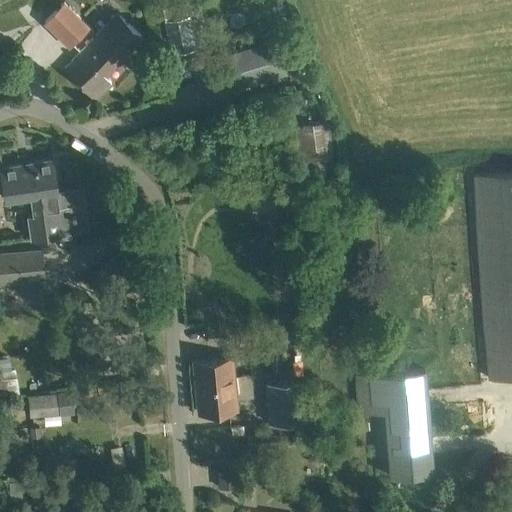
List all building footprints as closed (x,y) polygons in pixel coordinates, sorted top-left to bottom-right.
[(88,26),(64,2),(44,22),(69,46),(88,26)] [(172,52),(194,48),(186,5),(164,9),(172,52)] [(143,37),(120,14),(64,68),(93,98),(111,81),(104,75),(143,37)] [(285,70),(276,38),(221,54),(231,86),(285,70)] [(334,169),(328,122),(295,126),(301,173),(334,169)] [(0,166),(0,172),(4,198),(30,194),(29,191),(37,190),(37,192),(55,190),(57,190),(52,159),(0,166)] [(511,172),(478,175),(490,378),(511,376),(511,172)] [(70,233),(70,231),(73,231),(69,195),(56,197),(55,190),(37,192),(37,190),(29,191),(30,194),(33,215),(27,215),(30,237),(57,233),(57,235),(59,238),(69,237),(70,233)] [(0,253),(0,283),(43,280),(41,250),(0,253)] [(237,409),(232,357),(193,361),(198,412),(237,409)] [(0,390),(20,390),(19,367),(0,368),(0,390)] [(381,372),(356,374),(358,412),(383,410),(388,476),(432,473),(424,369),(381,372)] [(304,421),(301,382),(267,384),(268,408),(279,407),(280,422),(304,421)] [(71,391),(28,396),(29,415),(73,411),(71,391)] [(246,433),(246,447),(279,447),(279,434),(246,433)] [(237,486),(236,460),(217,461),(219,487),(237,486)]
